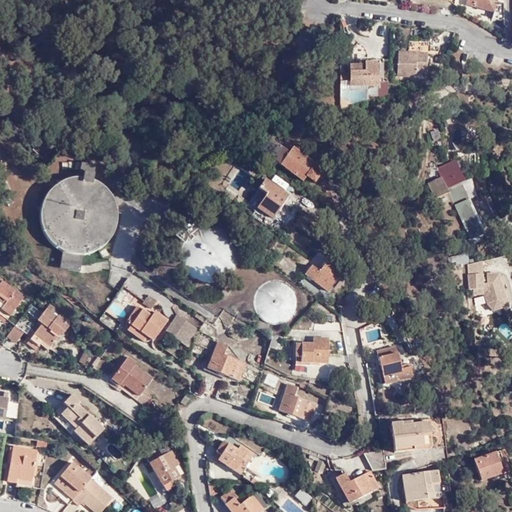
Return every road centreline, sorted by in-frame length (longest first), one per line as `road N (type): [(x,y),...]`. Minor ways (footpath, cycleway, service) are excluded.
road 1 (unknown): [(0,91),(125,183),(116,250),(159,293)]
road 2 (unknown): [(185,419),(28,367)]
